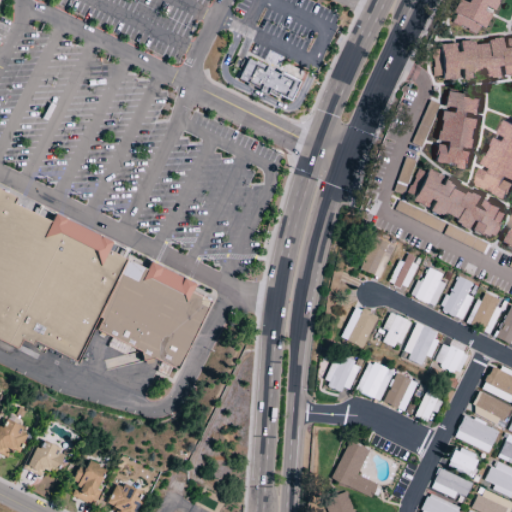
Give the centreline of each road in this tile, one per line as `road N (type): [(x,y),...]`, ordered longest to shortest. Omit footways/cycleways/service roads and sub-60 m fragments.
road 1 (secondary): [(315,149),(271,322),(262,481)]
road 2 (secondary): [(285,511),(306,299)]
road 3 (residential): [(408,511),(485,349)]
road 4 (secondary): [(345,163),(416,2)]
road 5 (secondary): [(380,0),(315,149)]
road 6 (residential): [(371,296),(511,362)]
road 7 (residential): [(292,410),(373,422),(438,450)]
road 8 (secondary): [(306,299),(345,163)]
